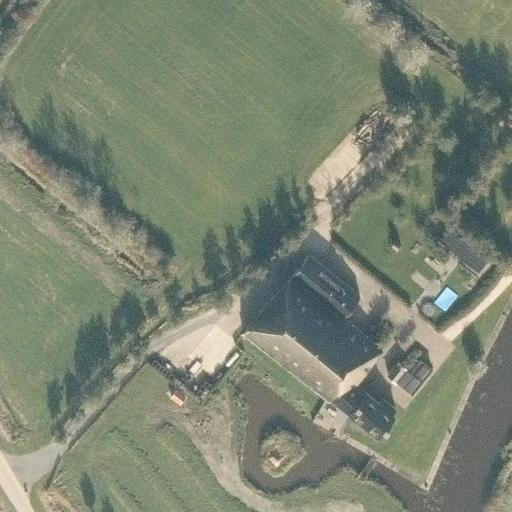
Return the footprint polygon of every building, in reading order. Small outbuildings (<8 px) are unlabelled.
[(405,118),(382,143),(396,157),(420,131),(405,118)] [(508,161),(511,156),(511,143),(510,142),(500,154),(508,161)] [(459,233),(452,251),(486,264),(493,246),(459,233)] [(383,349),(360,331),(342,317),(356,300),(359,295),(308,254),(244,331),(329,400),(331,397),(378,435),(395,415),(392,413),(396,408),(383,397),(379,402),(356,383),(383,349)] [(421,391),(439,364),(422,352),(403,380),(421,391)] [(386,375),(396,383),(408,369),(397,361),(386,375)] [(266,457),(276,466),(283,457),(273,449),(266,457)]
